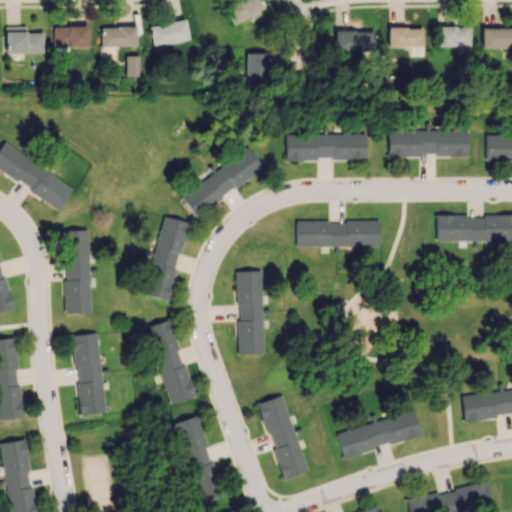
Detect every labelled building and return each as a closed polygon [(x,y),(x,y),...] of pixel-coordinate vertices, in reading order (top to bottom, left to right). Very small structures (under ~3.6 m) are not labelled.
[(271,11),(266,2),(260,5),(258,0),(232,0),(222,5),(232,24),(247,16),(250,21),(271,11)] [(151,46),(187,39),(183,19),(147,25),(151,46)] [(52,25),(52,45),(86,47),(87,26),(52,25)] [(3,26),(4,53),(41,52),(41,32),(24,32),(24,26),(3,26)] [(100,46),(134,45),(134,26),(99,27),(100,46)] [(435,27),(435,47),(454,46),(454,53),(470,52),(469,26),(435,27)] [(387,46),(421,46),(421,27),(387,27),(387,46)] [(480,48),(511,48),(511,27),(480,27),(480,48)] [(333,51),(372,51),(372,30),(333,31),(333,51)] [(245,76),(235,76),(235,88),(265,89),(266,53),(246,52),(245,76)] [(138,76),(138,55),(124,55),(124,76),(138,76)] [(386,156),(466,155),(466,129),(386,130),(386,156)] [(364,133),(283,133),(283,159),(364,159),(364,133)] [(511,133),(483,134),(483,160),(511,159),(511,133)] [(0,171),(57,208),(71,187),(1,142),(0,142),(0,171)] [(261,169),(247,148),(178,194),(192,215),(261,169)] [(511,215),(433,215),(433,240),(511,240),(511,215)] [(143,294),(168,300),(185,221),(160,216),(143,294)] [(294,246),(377,246),(377,220),(294,220),(294,246)] [(88,312),(86,229),(61,230),(64,313),(88,312)] [(0,311),(11,308),(0,266),(0,311)] [(233,270),(236,354),(262,353),(259,269),(233,270)] [(191,396),(168,318),(144,326),(167,403),(191,396)] [(71,334),(76,416),(100,415),(95,332),(71,334)] [(0,337),(0,418),(21,416),(12,336),(0,337)] [(462,420),(509,415),(509,416),(511,415),(511,388),(459,394),(462,420)] [(304,471),(280,394),(256,402),(280,479),(304,471)] [(340,456),(418,436),(412,411),(334,431),(340,456)] [(221,494),(195,415),(172,422),(197,502),(221,494)] [(0,461),(7,511),(33,511),(22,438),(0,441),(0,461)] [(469,511),(488,509),(484,481),(452,486),(452,490),(405,497),(407,511),(469,511)]
